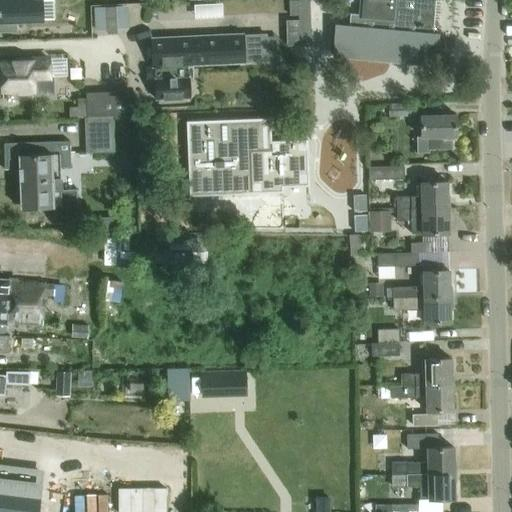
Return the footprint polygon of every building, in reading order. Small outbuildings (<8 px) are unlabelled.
[(0,0),(0,31),(16,31),(16,22),(42,21),(41,0),(0,0)] [(310,0),(298,0),(298,2),(299,17),(300,45),(312,45),(310,0)] [(360,0),(359,16),(351,15),(350,27),(336,26),(334,57),(434,66),(437,35),(432,35),(434,0),(360,0)] [(298,2),(289,2),(290,17),(299,17),(298,2)] [(129,4),(95,4),(95,29),(130,28),(129,4)] [(267,34),(244,35),(244,33),(150,38),(152,69),(155,68),(155,78),(154,78),(155,101),(190,99),(189,76),(189,66),(245,64),(245,63),(268,62),(267,34)] [(298,34),(286,34),(287,47),(295,46),(299,46),(299,45),(298,34)] [(54,98),(53,79),(49,79),(49,60),(17,61),(17,63),(1,64),(2,92),(17,92),(17,94),(34,94),(34,99),(54,98)] [(86,109),(87,120),(112,119),(127,119),(127,118),(126,107),(126,95),(86,96),(86,109)] [(393,117),(418,116),(417,102),(393,103),(393,117)] [(139,106),(126,107),(127,118),(138,117),(139,117),(139,115),(139,106)] [(86,109),(69,110),(70,120),(84,120),(87,120),(86,109)] [(452,149),(452,137),(456,137),(455,115),(421,116),(421,137),(416,137),(417,154),(429,154),(429,150),(452,149)] [(186,121),(189,196),(283,193),(283,188),(310,187),(308,140),(271,142),(271,118),(186,121)] [(112,119),(87,120),(84,120),(85,153),(113,152),(112,119)] [(62,191),(61,180),(61,168),(71,168),(70,142),(4,144),(5,170),(20,170),(21,205),(42,204),(42,208),(55,207),(56,224),(78,224),(77,191),(62,191)] [(347,164),(310,166),(312,215),(349,213),(347,164)] [(368,167),(369,180),(404,178),(403,166),(368,167)] [(397,210),(447,208),(447,183),(421,183),(421,197),(397,198),(397,210)] [(365,194),(353,195),(354,212),(366,211),(365,194)] [(447,208),(397,210),(397,221),(411,221),(411,223),(411,234),(422,233),(422,235),(448,234),(447,208)] [(369,233),(389,232),(389,211),(369,212),(369,233)] [(366,214),(353,214),(354,231),(367,231),(366,214)] [(359,234),(348,235),(349,256),(360,255),(359,234)] [(103,253),(103,266),(205,265),(204,240),(103,241),(103,253)] [(423,244),(411,245),(411,253),(422,253),(432,253),(432,244),(423,244)] [(377,254),(377,266),(418,266),(423,266),(422,253),(411,253),(377,254)] [(393,298),(450,297),(449,272),(423,272),(423,287),(393,288),(393,298)] [(55,285),(8,281),(9,280),(0,279),(0,351),(8,352),(9,337),(0,335),(0,323),(5,324),(42,326),(44,297),(54,297),(55,285)] [(383,283),(368,284),(368,298),(383,297),(383,283)] [(450,297),(393,298),(393,310),(424,309),(424,323),(450,323),(450,297)] [(74,326),(73,339),(87,340),(88,327),(74,326)] [(377,330),(377,344),(398,343),(398,329),(377,330)] [(377,344),(371,344),(372,356),(399,356),(398,343),(377,344)] [(425,360),(425,374),(401,374),(401,386),(452,385),(451,359),(425,360)] [(190,369),(167,370),(168,399),(191,398),(190,371),(190,369)] [(29,386),(30,372),(6,372),(6,376),(0,375),(0,395),(5,396),(6,384),(29,386)] [(57,372),(56,396),(69,397),(70,373),(57,372)] [(92,387),(92,372),(77,372),(77,386),(92,387)] [(218,373),(203,374),(203,401),(218,400),(218,373)] [(381,398),(426,397),(426,415),(412,415),(412,426),(437,425),(436,411),(452,411),(452,385),(401,386),(380,387),(381,398)] [(98,405),(97,429),(122,430),(122,405),(98,405)] [(392,463),(392,475),(454,474),(453,448),(437,448),(437,434),(407,435),(407,449),(427,449),(427,463),(407,463),(392,463)] [(0,511),(35,511),(38,491),(39,474),(0,468),(0,511)] [(392,475),(393,487),(407,486),(420,486),(420,500),(428,500),(454,499),(454,474),(392,475)]
